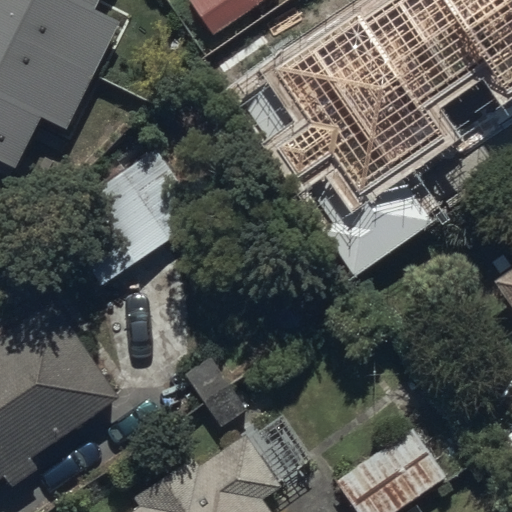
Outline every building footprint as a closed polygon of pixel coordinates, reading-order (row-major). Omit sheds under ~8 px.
[(194,0),(219,34),(267,0),(194,0)] [(511,0),(411,0),(346,46),(379,93),(385,89),(439,166),(500,123),(495,117),(511,104),(511,0)] [(146,133),(115,155),(125,170),(54,220),(103,288),(205,216),(146,133)] [(436,230),(376,140),(295,194),(355,284),(436,230)] [(511,304),(511,246),(486,264),(511,304)] [(0,484),(7,480),(13,489),(41,471),(34,460),(121,405),(57,305),(0,342),(0,484)] [(401,511),(446,479),(411,430),(336,486),(355,511),(401,511)] [(269,511),(263,502),(281,490),(246,437),(199,468),(192,457),(132,497),(140,509),(134,511),(269,511)]
